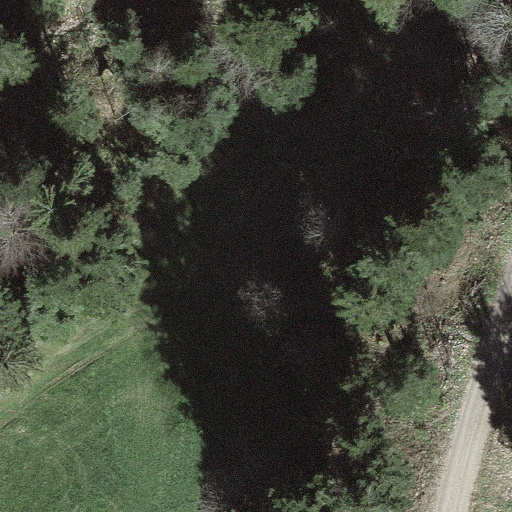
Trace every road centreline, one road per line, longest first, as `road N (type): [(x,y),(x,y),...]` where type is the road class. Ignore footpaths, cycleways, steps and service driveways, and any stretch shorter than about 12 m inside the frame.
road 1 (track): [(0,410),(338,122),(416,75),(511,39)]
road 2 (track): [(511,300),(463,438),(447,511)]
